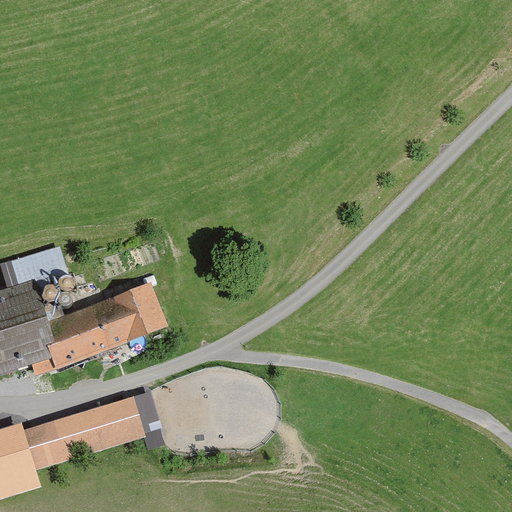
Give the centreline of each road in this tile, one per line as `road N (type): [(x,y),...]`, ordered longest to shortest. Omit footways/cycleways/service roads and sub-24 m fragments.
road 1 (unclassified): [(0,404),(102,391),(217,350),(262,323),(318,283),(511,95)]
road 2 (track): [(511,454),(406,380),(217,350)]
